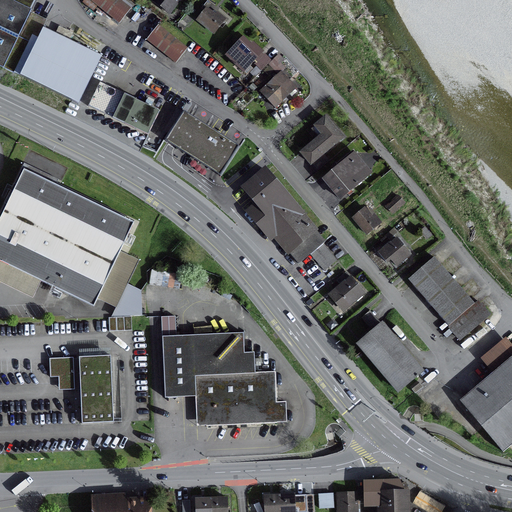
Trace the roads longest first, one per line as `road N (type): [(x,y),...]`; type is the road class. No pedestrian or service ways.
road 1 (secondary): [(393,435),(213,231),(153,185),(0,104)]
road 2 (residential): [(265,143),(448,358),(464,357),(511,320)]
road 3 (residential): [(511,307),(326,89)]
road 4 (residential): [(60,0),(265,143)]
road 5 (residential): [(169,475),(333,466),(365,456)]
road 6 (residential): [(169,475),(0,481)]
road 7 (secondary): [(511,490),(439,466),(393,435)]
road 8 (residential): [(326,89),(239,0)]
